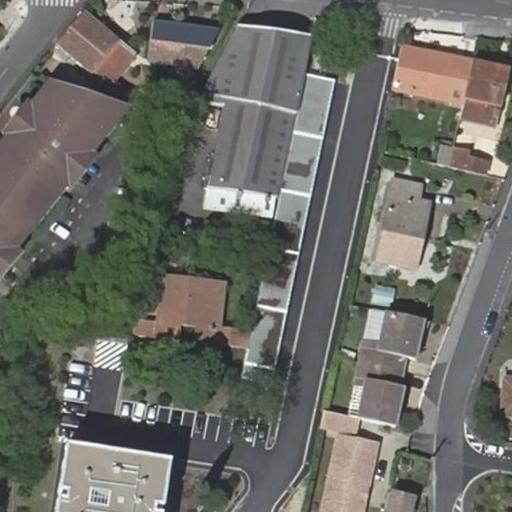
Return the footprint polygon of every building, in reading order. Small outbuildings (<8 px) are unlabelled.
[(119,42),(83,12),(56,45),(91,75),(87,79),(96,86),(102,79),(106,82),(110,85),(115,80),(135,57),(119,43),(119,42)] [(148,60),(199,68),(219,31),(154,22),(148,60)] [(237,27),(197,102),(223,107),(208,186),(279,199),(305,74),(311,45),(313,37),(237,27)] [(472,62),(401,48),(392,89),(462,104),(463,101),(472,62)] [(510,69),(472,62),(463,101),(462,104),(458,123),(496,129),(501,107),(510,69)] [(247,350),(246,356),(241,379),(270,385),(334,81),(326,79),(305,74),(269,250),(251,334),(247,350)] [(127,90),(115,80),(110,85),(106,82),(94,96),(116,104),(127,90)] [(0,160),(59,85),(52,82),(0,148),(0,160)] [(0,257),(110,116),(118,105),(116,104),(94,96),(59,85),(0,160),(0,257)] [(160,119),(169,122),(175,111),(166,106),(160,119)] [(0,270),(116,121),(110,116),(0,257),(0,270)] [(453,147),(448,168),(484,176),(488,161),(469,157),(470,150),(453,147)] [(393,182),(377,261),(416,269),(429,206),(417,203),(420,189),(393,182)] [(136,321),(133,335),(144,337),(157,338),(179,342),(181,326),(195,328),(194,343),(216,345),(247,350),(251,334),(218,330),(206,328),(211,284),(164,278),(158,324),(146,322),(136,321)] [(206,328),(218,330),(224,286),(211,284),(206,328)] [(395,290),(375,286),(371,303),(391,307),(395,290)] [(415,359),(419,340),(416,340),(421,319),(370,308),(359,362),(362,363),(402,371),(405,357),(415,359)] [(399,406),(403,389),(399,388),(402,371),(362,363),(359,362),(354,386),(365,388),(359,418),(393,425),(397,406),(399,406)] [(511,416),(511,380),(504,380),(502,416),(511,416)] [(359,418),(325,411),(321,427),(356,434),(359,418)] [(363,511),(378,445),(340,437),(323,511),(363,511)] [(153,511),(154,507),(162,508),(169,463),(67,448),(60,492),(67,494),(66,503),(58,501),(56,511),(153,511)] [(406,465),(403,485),(411,487),(412,466),(406,465)] [(393,483),(388,502),(413,508),(418,490),(411,489),(411,487),(403,485),(393,483)] [(388,502),(385,511),(412,511),(413,508),(388,502)]
